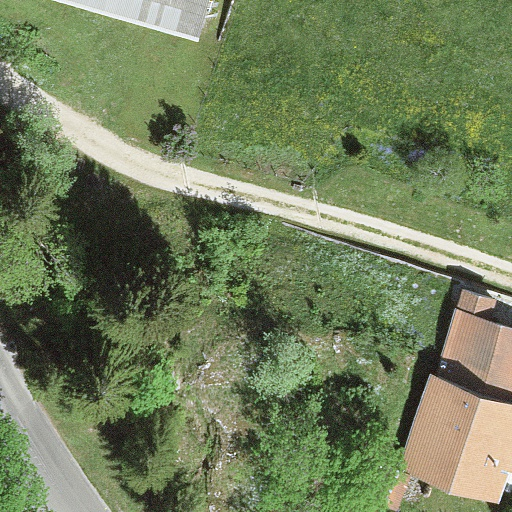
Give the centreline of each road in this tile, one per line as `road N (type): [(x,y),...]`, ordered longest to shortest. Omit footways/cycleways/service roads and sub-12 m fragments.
road 1 (track): [(511,292),(0,99)]
road 2 (tertiary): [(0,398),(70,511)]
